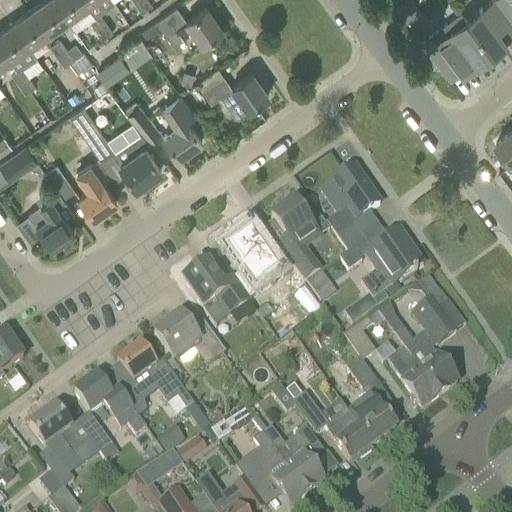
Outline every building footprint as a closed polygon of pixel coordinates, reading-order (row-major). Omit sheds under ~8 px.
[(51,0),(44,0),(30,11),(47,34),(66,20),(51,0)] [(80,0),(51,0),(66,20),(85,7),(80,0)] [(108,0),(80,0),(85,7),(92,17),(97,13),(111,4),(108,0)] [(139,12),(149,5),(145,0),(136,0),(132,3),(139,12)] [(408,0),(401,0),(393,7),(411,30),(424,20),(408,0)] [(489,0),(463,20),(490,56),(505,45),(502,41),(507,37),(510,41),(511,39),(511,26),(492,0),(489,0)] [(511,0),(492,0),(511,26),(511,0)] [(180,40),(179,40),(191,32),(200,45),(221,30),(205,7),(184,21),(174,7),(154,21),(165,37),(166,37),(172,45),(180,40)] [(27,48),(47,34),(30,11),(11,24),(27,48)] [(87,20),(94,30),(104,23),(97,13),(92,17),(87,20)] [(463,20),(435,40),(431,35),(419,43),(451,86),(462,77),(461,77),(475,66),(475,67),(490,56),(463,20)] [(104,23),(94,30),(101,40),(111,33),(104,23)] [(0,50),(8,62),(15,71),(20,68),(34,58),(27,48),(11,24),(0,31),(0,50)] [(49,47),(56,57),(67,49),(66,49),(59,39),(49,47)] [(76,74),(91,64),(84,52),(82,54),(75,43),(66,49),(67,49),(56,57),(63,67),(68,63),(76,74)] [(137,44),(118,57),(127,70),(147,56),(137,44)] [(0,67),(8,62),(0,50),(0,67)] [(110,82),(126,70),(127,70),(118,57),(97,71),(95,73),(102,82),(104,86),(110,82)] [(34,58),(20,68),(26,78),(41,68),(34,58)] [(9,75),(16,85),(26,78),(20,68),(15,71),(9,75)] [(181,83),(192,86),(195,75),(184,72),(181,83)] [(235,118),(245,111),(265,97),(249,74),(230,87),(222,75),(201,90),(210,103),(219,97),(225,106),(226,105),(235,118)] [(26,78),(16,85),(23,95),(33,88),(26,78)] [(107,89),(104,86),(102,82),(94,88),(98,95),(107,89)] [(73,91),(67,95),(73,103),(79,99),(73,91)] [(199,143),(185,122),(193,116),(179,96),(160,109),(174,128),(161,137),(176,159),(199,143)] [(147,145),(146,144),(139,134),(125,143),(126,144),(114,152),(107,142),(88,115),(82,107),(68,117),(97,158),(100,162),(111,154),(117,164),(116,165),(121,173),(133,189),(159,170),(148,154),(143,148),(147,145)] [(139,134),(146,144),(159,134),(139,108),(127,117),(126,118),(132,126),(139,134)] [(139,134),(132,126),(107,142),(114,152),(126,144),(125,143),(139,134)] [(511,130),(495,143),(511,164),(508,166),(511,170),(511,130)] [(0,155),(11,148),(4,137),(0,140),(0,155)] [(37,163),(26,147),(0,164),(0,166),(10,181),(37,163)] [(77,198),(80,201),(91,218),(114,202),(101,183),(110,176),(100,162),(97,158),(90,163),(89,162),(73,173),(87,192),(77,198)] [(0,187),(10,181),(0,166),(0,187)] [(57,192),(61,199),(73,192),(55,166),(44,173),(57,192)] [(329,187),(319,194),(335,218),(325,225),(347,255),(364,244),(351,225),(378,207),(377,206),(374,208),(358,186),(362,184),(351,170),(328,186),(329,187)] [(73,216),(61,199),(57,192),(38,205),(25,214),(38,233),(48,248),(71,232),(64,222),(73,216)] [(277,248),(292,270),(303,284),(310,279),(319,273),(301,247),(316,236),(309,226),(316,222),(306,209),(306,210),(304,207),(297,212),(292,205),(291,205),(289,202),(279,210),(281,213),(268,221),(283,243),(277,248)] [(15,221),(28,240),(38,233),(25,214),(15,221)] [(228,248),(226,249),(242,271),(232,278),(249,301),(250,300),(246,295),(267,281),(270,286),(292,270),(277,248),(276,248),(266,255),(250,232),(239,240),(237,238),(226,246),(228,248)] [(347,255),(339,261),(347,273),(355,267),(361,263),(359,260),(368,254),(383,276),(378,279),(370,278),(360,285),(372,302),(381,296),(382,295),(392,288),(404,280),(421,268),(397,234),(370,252),(364,244),(347,255)] [(205,266),(181,283),(192,299),(201,312),(202,312),(213,328),(230,316),(248,304),(242,297),(231,280),(220,288),(205,266)] [(310,279),(304,283),(320,304),(334,293),(319,273),(310,279)] [(393,336),(411,360),(419,371),(418,372),(438,398),(456,385),(431,351),(464,327),(427,276),(417,284),(430,302),(411,316),(424,333),(410,343),(401,330),(393,336)] [(368,298),(343,316),(351,327),(387,302),(382,295),(381,296),(372,302),(371,303),(368,298)] [(221,356),(210,342),(198,326),(188,333),(177,318),(152,337),(170,363),(190,349),(204,369),(221,356)] [(361,364),(361,363),(375,354),(361,334),(372,327),(367,320),(343,337),(358,360),(361,364)] [(0,338),(0,374),(20,361),(3,336),(0,338)] [(161,362),(152,368),(137,347),(114,363),(130,386),(143,377),(151,388),(152,387),(166,407),(177,399),(185,411),(192,406),(161,362)] [(419,371),(411,360),(402,367),(394,356),(384,363),(420,412),(438,398),(418,372),(419,371)] [(358,360),(345,370),(361,393),(375,383),(361,363),(361,364),(358,360)] [(95,379),(72,396),(87,417),(100,408),(112,423),(113,423),(119,432),(126,428),(134,437),(144,431),(117,394),(109,400),(95,379)] [(279,388),(270,395),(276,402),(285,395),(279,388)] [(294,388),(286,393),(293,404),(301,398),(294,388)] [(155,438),(169,427),(143,391),(128,402),(155,438)] [(293,404),(291,405),(314,437),(327,428),(304,396),(301,398),(293,404)] [(347,417),(371,448),(394,431),(368,396),(346,413),(348,416),(347,417)] [(192,406),(185,411),(201,434),(209,429),(192,406)] [(242,409),(209,431),(218,445),(251,423),(242,409)] [(53,410),(27,428),(39,445),(43,450),(44,449),(46,452),(67,479),(80,469),(72,457),(90,444),(79,430),(76,425),(75,426),(68,431),(67,430),(65,426),(53,410)] [(360,461),(370,453),(367,450),(371,448),(347,417),(333,427),(334,428),(325,435),(347,465),(357,458),(360,461)] [(106,465),(118,456),(91,420),(79,430),(90,444),(106,465)] [(260,436),(305,497),(323,484),(310,467),(323,458),(304,431),(296,437),(299,442),(287,451),(270,429),(260,436)] [(259,450),(235,469),(240,476),(251,467),(265,486),(269,484),(276,494),(288,510),(305,497),(260,436),(253,442),(259,450)] [(174,456),(179,464),(185,459),(179,451),(174,456)] [(36,460),(61,490),(62,492),(63,491),(71,484),(46,452),(36,460)] [(158,482),(148,467),(135,476),(141,486),(145,491),(150,487),(158,482)] [(251,467),(240,476),(253,495),(265,486),(251,467)] [(7,471),(6,472),(0,476),(0,482),(1,484),(3,487),(13,479),(7,471)] [(194,487),(201,497),(211,511),(261,511),(264,510),(243,481),(222,496),(208,477),(194,487)] [(62,492),(61,490),(46,502),(54,511),(79,511),(63,491),(62,492)] [(211,511),(201,497),(192,503),(193,504),(188,508),(177,493),(157,506),(161,511),(211,511)]
